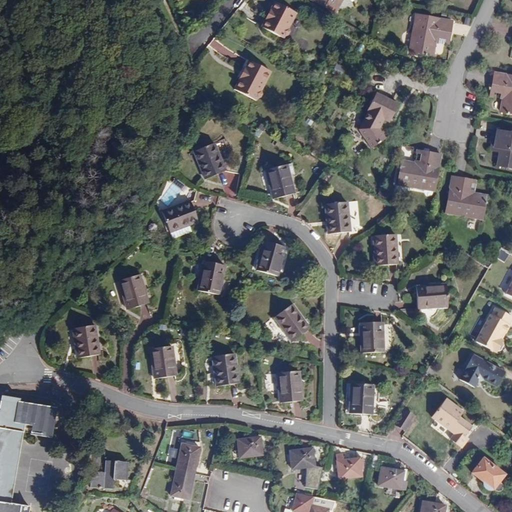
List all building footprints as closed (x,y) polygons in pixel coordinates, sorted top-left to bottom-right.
[(313,0),(335,13),(343,0),(313,0)] [(296,13),(275,3),(263,28),(284,38),(285,35),(288,36),(290,32),(287,31),(296,13)] [(452,21),(417,15),(411,51),(434,55),(438,33),(450,34),(452,21)] [(258,97),(261,98),(262,96),(260,94),(271,72),(249,62),(235,90),(256,101),(258,97)] [(342,77),(346,68),(337,64),(333,74),(342,77)] [(511,114),(511,76),(495,73),(492,86),(505,88),(501,112),(511,114)] [(379,130),(385,120),(390,122),(398,104),(376,94),(367,111),(369,112),(359,131),(371,148),(384,138),(379,130)] [(511,133),(497,131),(494,148),(500,149),(498,166),(511,167),(511,133)] [(215,145),(195,153),(205,180),(226,172),(215,145)] [(402,161),(398,185),(435,191),(441,155),(427,153),(424,165),(402,161)] [(291,165),(266,171),(273,201),(295,195),(290,176),(294,175),(291,165)] [(465,179),(452,178),(446,213),(482,219),(486,196),(464,191),(465,179)] [(189,202),(162,213),(170,233),(198,222),(189,202)] [(348,203),(326,206),(329,235),(351,232),(348,203)] [(396,236),(375,237),(376,266),(398,265),(396,236)] [(285,248),(265,243),(258,270),(277,275),(285,248)] [(225,266),(203,262),(197,291),(219,295),(225,266)] [(140,277),(119,282),(127,310),(147,304),(140,277)] [(446,287),(417,288),(418,308),(447,307),(446,287)] [(310,329),(292,305),(275,317),(292,341),(310,329)] [(511,325),(511,315),(498,308),(479,341),(499,353),(511,331),(511,326),(511,325)] [(383,323),(361,324),(362,353),(383,352),(383,323)] [(95,327),(74,330),(78,359),(99,356),(95,327)] [(171,347),(151,350),(155,379),(175,377),(171,347)] [(234,355),(213,358),(216,387),(238,384),(234,355)] [(504,373),(474,356),(460,380),(491,397),(504,373)] [(300,372),(278,374),(280,404),(302,402),(300,372)] [(373,386),(351,384),(349,415),(371,416),(373,386)] [(432,418),(454,435),(451,439),(462,447),(468,439),(464,437),(472,427),(458,417),(463,412),(447,399),(432,418)] [(0,511),(28,511),(30,507),(12,504),(24,430),(32,432),(31,436),(50,439),(55,408),(1,400),(0,407),(0,511)] [(414,417),(403,410),(395,424),(406,431),(414,417)] [(260,437),(237,441),(240,458),(263,455),(260,437)] [(182,445),(176,471),(193,475),(199,449),(182,445)] [(312,449),(289,452),(292,471),(314,468),(312,449)] [(359,459),(337,462),(339,480),(361,477),(359,459)] [(504,474),(484,459),(473,474),(493,488),(504,474)] [(90,472),(89,489),(112,491),(112,481),(127,481),(128,463),(105,462),(105,474),(90,472)] [(382,469),(379,487),(406,492),(407,483),(403,482),(404,473),(382,469)] [(193,475),(176,471),(171,496),(188,499),(193,475)] [(443,511),(444,506),(424,503),(422,511),(443,511)]
